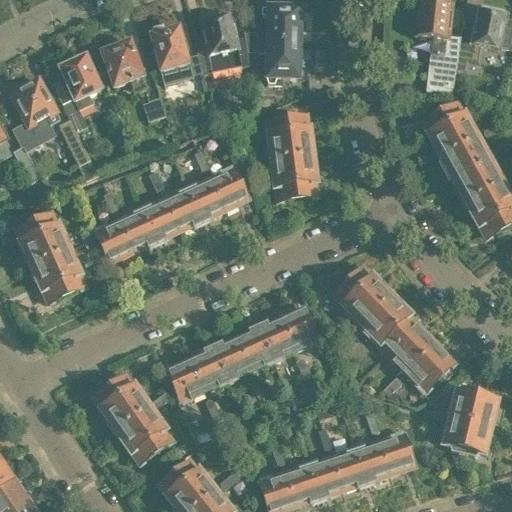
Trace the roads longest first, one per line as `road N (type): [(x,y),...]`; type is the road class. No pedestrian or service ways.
road 1 (residential): [(19,385),(392,213)]
road 2 (residential): [(392,213),(372,173),(358,92),(358,0)]
road 3 (residential): [(511,349),(392,213)]
road 4 (residential): [(100,511),(19,385)]
